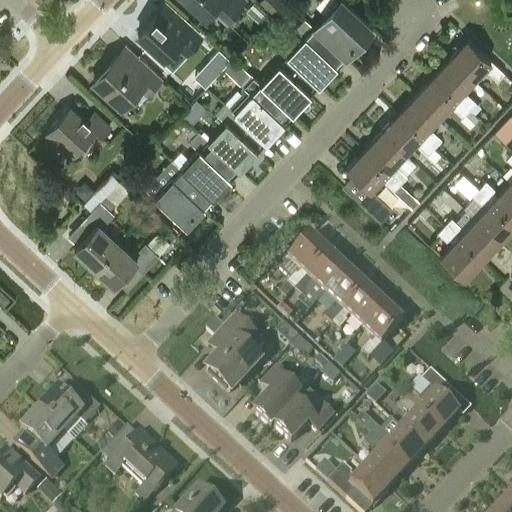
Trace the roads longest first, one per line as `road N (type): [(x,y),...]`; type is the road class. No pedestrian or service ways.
road 1 (residential): [(134,361),(219,268),(231,234),(409,45),(412,20)]
road 2 (unclassified): [(294,511),(134,361)]
road 3 (residential): [(430,511),(511,415)]
